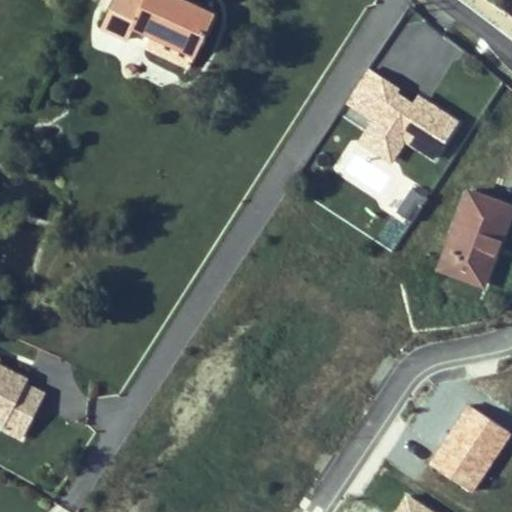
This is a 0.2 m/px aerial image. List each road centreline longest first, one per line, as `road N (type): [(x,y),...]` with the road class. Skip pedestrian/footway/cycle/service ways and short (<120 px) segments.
road 1 (unknown): [(408,0),(65,511)]
road 2 (unknown): [(321,511),(424,377),(511,345)]
